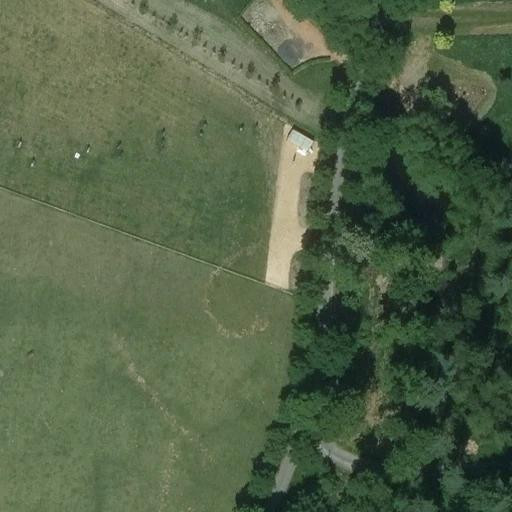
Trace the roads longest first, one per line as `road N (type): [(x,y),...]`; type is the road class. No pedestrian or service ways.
road 1 (unknown): [(481,18),(476,99),(401,488)]
road 2 (unclassified): [(377,0),(321,345),(293,457)]
road 3 (unclassified): [(293,457),(409,490),(511,483)]
